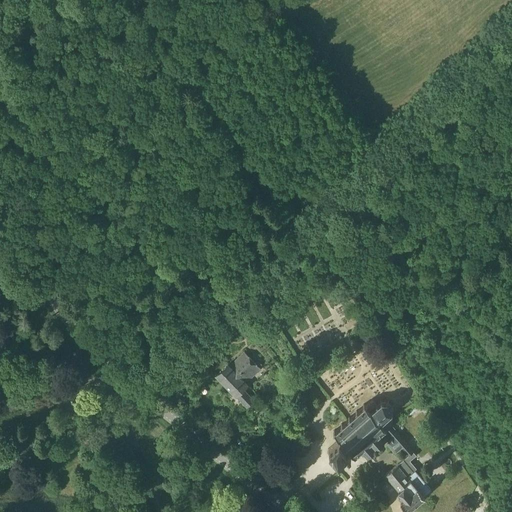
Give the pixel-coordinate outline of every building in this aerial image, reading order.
[(266,313),(271,308),(267,304),(262,309),(266,313)] [(243,333),(252,326),(241,312),(232,318),(243,333)] [(230,367),(245,383),(260,369),(245,352),(230,367)] [(390,364),(395,361),(389,352),(383,356),(390,364)] [(247,385),(245,383),(230,367),(228,365),(216,376),(235,396),(236,395),(247,407),(254,400),(242,389),(247,385)] [(402,447),(409,455),(412,451),(393,430),(396,430),(398,428),(397,426),(391,421),(392,419),(388,416),(391,414),(391,407),(387,402),(382,402),(369,413),(363,408),(333,434),(338,440),(327,449),(337,460),(347,452),(355,457),(362,450),(367,456),(383,442),(381,439),(388,434),(384,430),(385,429),(390,435),(393,437),(387,442),(387,445),(393,452),(396,452),(402,447)] [(415,455),(412,451),(409,455),(398,465),(385,476),(397,491),(404,499),(400,502),(408,511),(423,497),(423,496),(428,492),(412,472),(416,469),(409,461),(415,455)]
